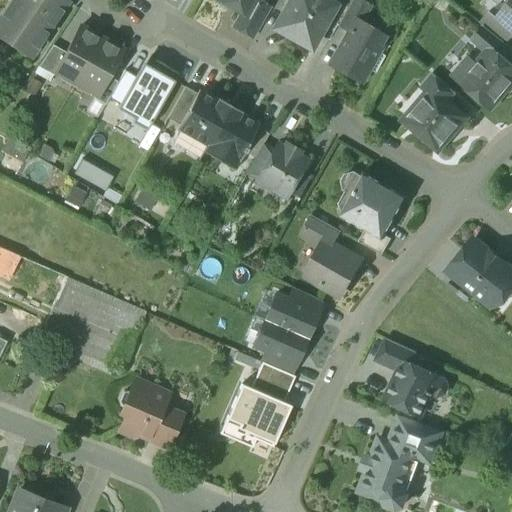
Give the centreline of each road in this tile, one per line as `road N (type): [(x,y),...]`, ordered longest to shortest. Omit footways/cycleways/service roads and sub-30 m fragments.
road 1 (residential): [(465,198),(370,312),(275,511)]
road 2 (residential): [(152,22),(465,198)]
road 3 (residential): [(190,493),(0,413)]
